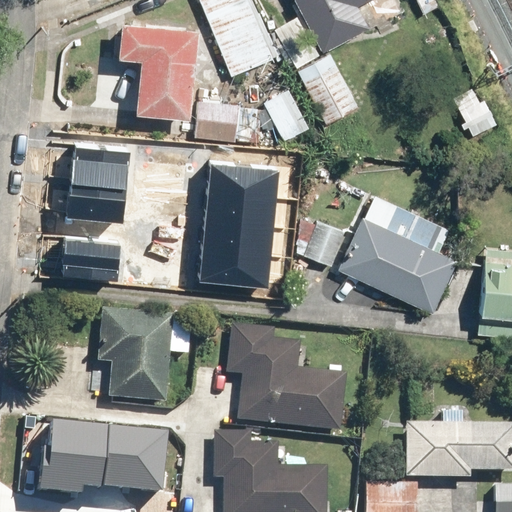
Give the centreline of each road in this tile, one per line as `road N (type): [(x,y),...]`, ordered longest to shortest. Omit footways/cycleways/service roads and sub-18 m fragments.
road 1 (unknown): [(0,283),(442,321)]
road 2 (residential): [(12,0),(0,178)]
